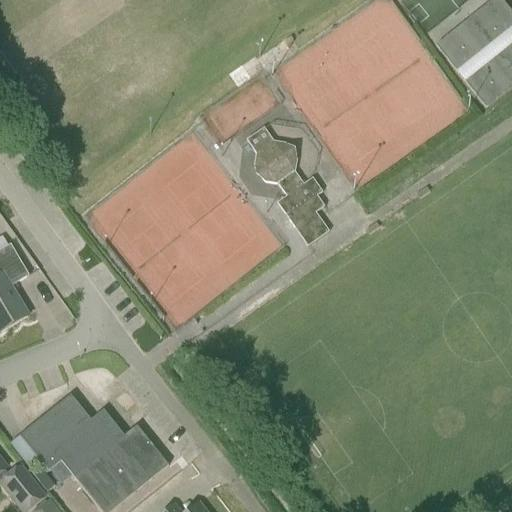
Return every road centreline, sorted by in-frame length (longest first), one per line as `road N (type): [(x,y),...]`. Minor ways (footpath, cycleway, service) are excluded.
road 1 (unclassified): [(233,481),(111,328)]
road 2 (unclassified): [(111,328),(0,175)]
road 3 (unclassified): [(0,375),(111,328)]
